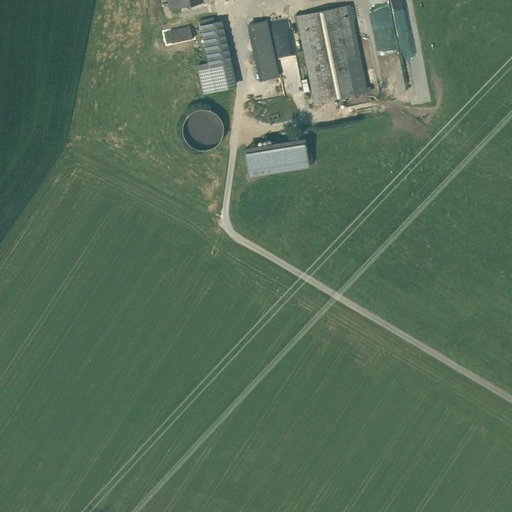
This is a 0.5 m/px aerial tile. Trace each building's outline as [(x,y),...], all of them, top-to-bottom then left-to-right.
[(205,0),(168,0),(171,9),(206,1),(205,0)] [(346,5),(297,15),(315,103),(364,93),(346,5)] [(222,20),(200,25),(209,64),(198,66),(204,92),(236,85),(222,20)] [(266,20),(248,24),(260,79),(278,75),(266,20)] [(190,26),(169,31),(172,43),(193,38),(190,26)] [(271,84),(273,97),(284,95),(282,82),(271,84)] [(200,149),(204,149),(209,149),(213,147),(217,144),(220,140),(222,136),(224,132),(224,127),(223,122),(220,118),(217,114),(214,111),(209,109),(205,109),(200,109),(195,110),(191,112),(188,116),(185,120),(183,124),(183,129),(183,134),(185,138),(187,142),(191,145),(195,148),(200,149)] [(304,139),(245,148),(249,172),(308,163),(304,139)]
